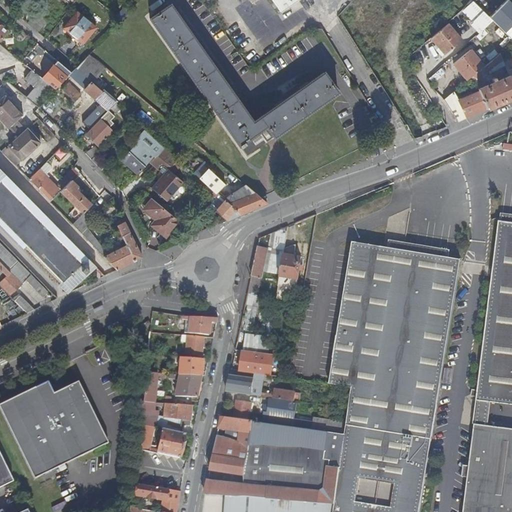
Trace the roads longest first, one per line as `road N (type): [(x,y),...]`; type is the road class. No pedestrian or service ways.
road 1 (secondary): [(243,225),(511,115)]
road 2 (residential): [(228,309),(189,511)]
road 3 (residential): [(32,110),(114,193),(149,274)]
road 4 (secondary): [(0,345),(119,284)]
